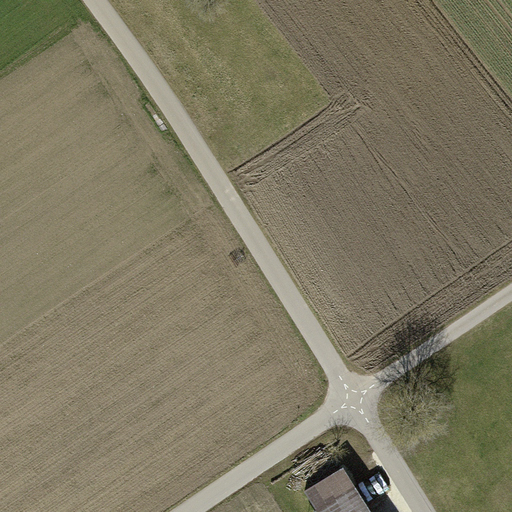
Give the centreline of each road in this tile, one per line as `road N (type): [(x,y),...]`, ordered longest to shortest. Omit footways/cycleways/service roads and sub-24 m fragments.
road 1 (residential): [(355,399),(163,90),(95,0)]
road 2 (unclassified): [(355,399),(188,511)]
road 3 (unclassified): [(511,293),(355,399)]
road 4 (residential): [(424,511),(355,399)]
